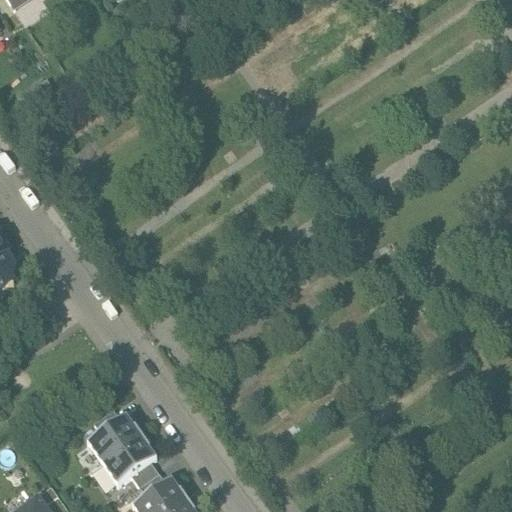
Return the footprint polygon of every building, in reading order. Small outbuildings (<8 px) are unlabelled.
[(6,0),(16,14),(36,0),(6,0)] [(0,264),(5,261),(6,262),(9,259),(0,246),(0,264)] [(5,261),(0,264),(0,300),(13,291),(10,286),(11,286),(13,277),(12,275),(14,274),(6,262),(5,261)] [(113,417),(94,431),(101,441),(120,427),(113,417)] [(101,441),(87,450),(88,451),(89,451),(103,471),(142,443),(135,432),(133,434),(126,424),(127,424),(126,422),(120,427),(101,441)] [(142,443),(103,471),(117,491),(116,491),(117,493),(131,483),(151,469),(156,465),(156,463),(155,464),(148,455),(150,453),(142,443)] [(151,469),(131,483),(139,494),(159,480),(151,469)] [(159,480),(139,494),(146,504),(166,490),(159,480)] [(146,504),(134,511),(179,511),(187,506),(180,496),(178,497),(172,488),(172,487),(171,486),(166,490),(146,504)] [(41,508),(44,511),(61,511),(52,500),(41,508)]
